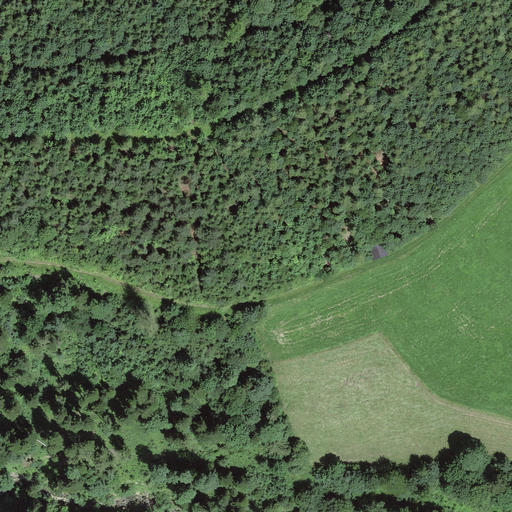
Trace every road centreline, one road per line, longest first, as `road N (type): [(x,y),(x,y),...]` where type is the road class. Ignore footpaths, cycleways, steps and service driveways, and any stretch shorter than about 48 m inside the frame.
road 1 (track): [(0,261),(67,270),(183,306),(246,308),(397,253),(511,160)]
road 2 (track): [(435,0),(362,55),(207,128),(159,138),(0,137)]
